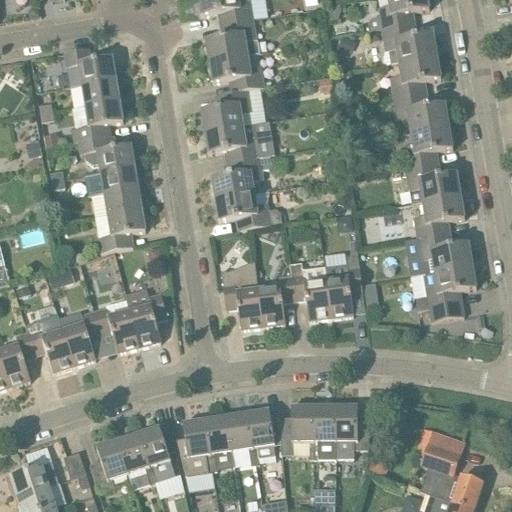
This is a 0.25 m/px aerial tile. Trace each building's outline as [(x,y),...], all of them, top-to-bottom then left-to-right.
[(239,4),(238,0),(199,0),(202,20),(219,18),(221,29),(254,24),(250,2),(239,4)] [(371,36),(383,34),(415,28),(413,16),(430,14),(427,0),(388,0),(390,10),(379,12),(380,19),(373,20),(369,26),(371,36)] [(210,66),(248,59),(259,57),(254,24),(221,29),(223,41),(206,43),(210,66)] [(417,40),(415,28),(383,34),(386,56),(384,63),(388,69),(399,67),(438,60),(434,37),(417,40)] [(352,56),(357,45),(344,39),(339,50),(352,56)] [(90,65),(88,54),(65,58),(67,69),(79,67),(82,89),(116,83),(113,61),(90,65)] [(250,72),(248,59),(210,66),(214,88),(230,85),(232,97),(249,94),(264,92),(261,70),(250,72)] [(395,104),(427,98),(425,86),(442,83),(438,60),(399,67),(402,80),(391,82),(395,104)] [(322,96),(335,94),(333,82),(320,83),(322,96)] [(117,87),(116,83),(82,89),(86,110),(120,105),(123,105),(120,86),(117,87)] [(205,136),(244,130),(241,118),(252,116),(249,94),(232,97),(216,99),(218,112),(202,114),(205,136)] [(429,110),(427,98),(395,104),(398,125),(409,124),(411,137),(449,130),(446,107),(429,110)] [(75,146),(80,146),(113,140),(111,129),(123,127),(120,105),(86,110),(90,132),(73,135),(75,146)] [(41,118),(54,116),(52,106),(40,108),(41,118)] [(42,125),(55,123),(54,116),(41,118),(42,125)] [(256,128),(244,130),(205,136),(209,159),(225,156),(227,167),(272,160),(275,159),(272,142),(259,145),(256,128)] [(406,173),(439,168),(437,156),(453,153),(449,130),(411,137),(413,150),(403,152),(406,173)] [(115,152),(113,140),(80,146),(82,158),(98,155),(101,177),(135,171),(132,149),(115,152)] [(30,161),(43,158),(40,143),(27,145),(30,161)] [(216,204),(255,198),(253,185),(263,183),(262,173),(271,171),(273,167),(272,160),(227,167),(229,179),(213,182),(216,204)] [(441,180),(439,168),(406,173),(412,208),(423,206),(461,200),(457,177),(441,180)] [(135,171),(101,177),(86,179),(90,201),(105,198),(142,192),(139,175),(136,175),(135,171)] [(53,185),(65,183),(64,174),(51,176),(53,185)] [(54,193),(67,191),(65,183),(53,185),(54,193)] [(109,220),(142,214),(142,210),(145,210),(142,192),(105,198),(109,220)] [(257,210),(255,198),(216,204),(220,226),(237,223),(239,235),(280,228),(278,212),(268,214),(268,208),(257,210)] [(418,243),(451,238),(449,226),(465,223),(461,200),(423,206),(425,220),(414,221),(418,243)] [(102,258),(134,252),(132,238),(146,236),(142,214),(109,220),(112,242),(100,244),(102,258)] [(56,228),(68,226),(67,216),(54,218),(56,228)] [(57,235),(70,233),(68,226),(56,228),(57,235)] [(453,250),(451,238),(418,243),(422,265),(433,263),(435,276),(473,270),(469,247),(453,250)] [(346,265),(347,268),(325,271),(327,285),(332,323),(354,320),(351,299),(363,297),(360,272),(358,260),(349,261),(346,265)] [(305,288),(304,279),(302,268),(290,269),(292,281),(295,306),(306,304),(309,326),(332,323),(327,285),(305,288)] [(477,294),(473,271),(436,276),(438,288),(425,290),(427,299),(420,301),(417,306),(418,316),(429,312),(431,326),(464,321),(460,296),(477,294)] [(264,332),(259,294),(257,281),(221,275),(227,315),(239,313),(241,335),(264,332)] [(264,332),(286,329),(283,307),(295,306),(292,281),(279,282),(281,291),(259,294),(264,332)] [(376,290),(364,292),(366,307),(378,305),(376,290)] [(149,301),(147,293),(126,298),(130,316),(140,353),(162,347),(156,326),(168,323),(161,298),(149,301)] [(109,321),(107,313),(94,316),(101,340),(113,337),(118,358),(140,353),(130,316),(109,321)] [(101,340),(94,316),(82,320),(81,317),(60,324),(63,335),(75,371),(97,364),(90,343),(101,340)] [(42,342),(39,333),(28,337),(36,361),(47,357),(54,378),(75,371),(63,335),(42,342)] [(0,362),(10,392),(31,386),(24,365),(36,361),(28,337),(16,341),(19,349),(0,355),(0,362)] [(0,395),(9,393),(0,363),(0,395)] [(315,446),(314,410),(292,410),(292,422),(280,422),(282,459),(294,459),(293,447),(310,447),(310,455),(319,455),(319,446),(315,446)] [(315,446),(319,446),(339,446),(338,410),(314,410),(315,446)] [(359,425),(358,410),(338,410),(339,446),(339,463),(358,463),(358,454),(370,454),(370,425),(359,425)] [(277,458),(275,450),(270,414),(248,417),(253,453),(258,452),(259,460),(277,458)] [(253,453),(248,417),(227,420),(232,456),(249,454),(250,462),(259,460),(258,452),(253,453)] [(208,468),(216,467),(215,459),(232,456),(227,420),(205,424),(211,459),(206,460),(208,468)] [(208,468),(206,460),(211,459),(205,424),(183,427),(185,441),(177,443),(187,481),(218,476),(216,467),(208,468)] [(159,487),(176,481),(169,457),(175,455),(169,427),(139,437),(150,472),(146,473),(148,481),(157,478),(159,487)] [(118,444),(129,479),(146,473),(150,472),(139,437),(118,444)] [(99,497),(115,491),(113,484),(129,479),(118,444),(97,451),(101,465),(90,469),(99,497)] [(460,481),(452,478),(459,459),(428,448),(421,468),(438,474),(430,497),(475,511),(483,487),(461,479),(460,481)] [(310,464),(319,464),(319,455),(310,455),(310,464)] [(73,484),(78,482),(87,480),(80,457),(66,462),(73,484)] [(386,482),(389,471),(385,463),(374,459),(369,476),(386,482)] [(252,471),(261,469),(259,460),(250,462),(252,471)] [(16,501),(49,490),(59,487),(52,466),(10,480),(16,501)] [(157,478),(148,481),(151,490),(159,487),(157,478)] [(82,494),(91,491),(87,480),(78,482),(82,494)] [(19,511),(53,511),(56,511),(49,490),(16,501),(19,511)] [(335,511),(336,497),(322,497),(322,507),(315,507),(315,511),(335,511)] [(409,497),(404,511),(424,511),(427,502),(409,497)] [(474,511),(475,511),(430,497),(425,511),(474,511)] [(265,511),(288,511),(289,503),(265,506),(265,511)]
